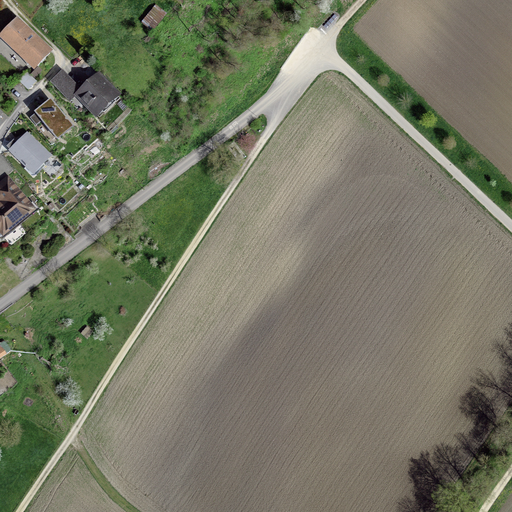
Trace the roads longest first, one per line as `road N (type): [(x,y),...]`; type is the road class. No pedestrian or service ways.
road 1 (track): [(22,511),(290,85)]
road 2 (residential): [(321,45),(290,85),(0,304)]
road 3 (track): [(511,225),(321,45),(363,0)]
road 4 (residential): [(0,144),(64,62),(1,0)]
road 5 (track): [(511,408),(440,511)]
